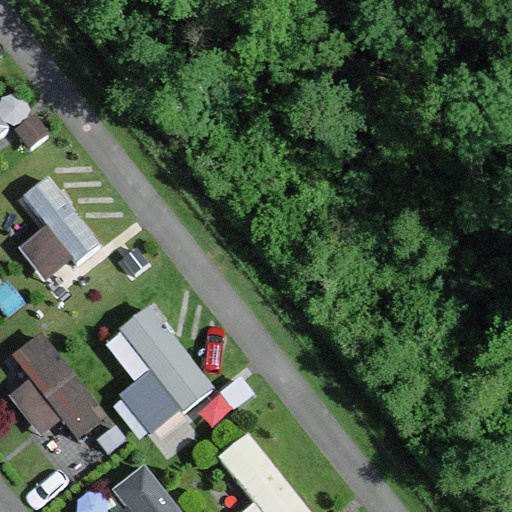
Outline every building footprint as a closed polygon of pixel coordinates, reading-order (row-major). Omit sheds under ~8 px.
[(0,132),(14,122),(0,103),(0,132)] [(56,167),(25,188),(48,221),(22,237),(48,275),(104,238),(56,167)] [(119,326),(150,366),(123,386),(158,431),(221,382),(156,298),(119,326)] [(15,390),(62,448),(113,407),(45,323),(17,346),(38,372),(15,390)] [(320,511),(259,425),(223,450),(257,498),(238,511),(320,511)] [(190,511),(154,454),(116,478),(134,506),(123,511),(190,511)]
